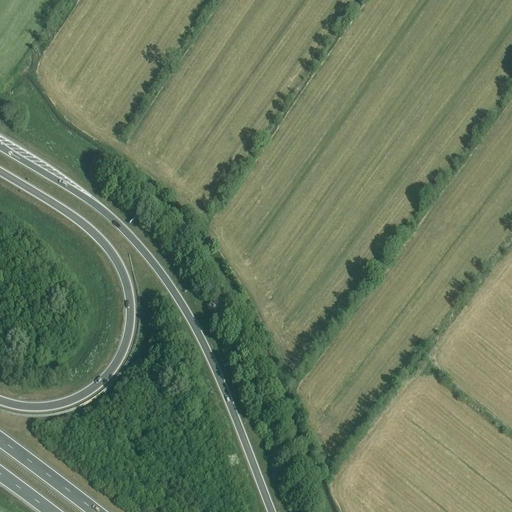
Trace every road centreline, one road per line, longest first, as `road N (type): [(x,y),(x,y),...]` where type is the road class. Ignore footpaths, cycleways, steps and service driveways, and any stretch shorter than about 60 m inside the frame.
road 1 (trunk): [(272,511),(215,369),(167,282),(103,212),(0,147)]
road 2 (trunk): [(0,171),(96,236),(122,271),(130,316),(120,356),(84,394),(48,407),(0,401)]
